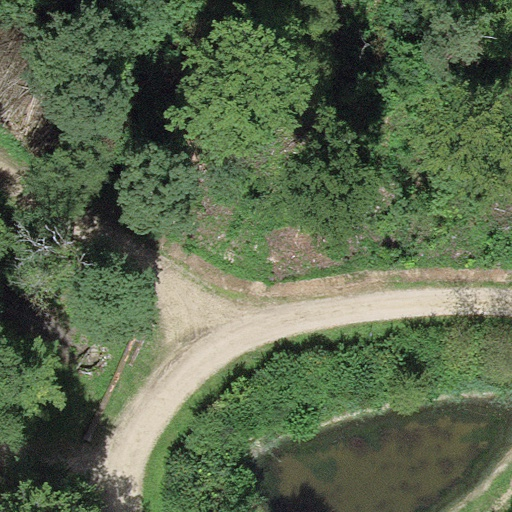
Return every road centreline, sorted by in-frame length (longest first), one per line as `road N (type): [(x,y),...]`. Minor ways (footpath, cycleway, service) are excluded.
road 1 (track): [(511,311),(341,303),(200,359)]
road 2 (track): [(200,359),(0,192)]
road 3 (track): [(200,359),(140,415),(111,509)]
road 4 (track): [(0,437),(111,509)]
